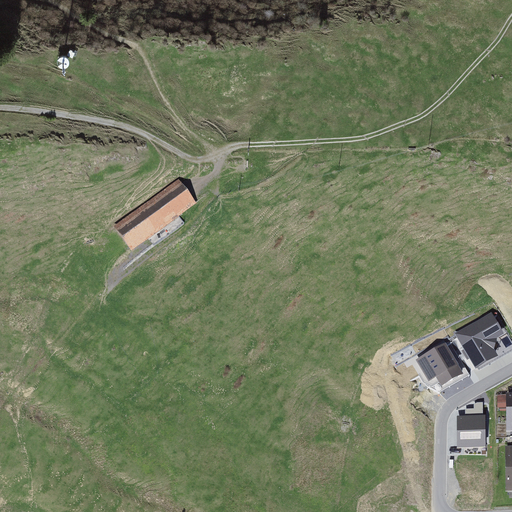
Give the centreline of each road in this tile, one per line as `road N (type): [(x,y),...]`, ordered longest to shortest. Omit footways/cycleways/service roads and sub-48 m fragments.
road 1 (track): [(0,113),(113,126),(197,159),(356,140),(424,118),(511,23)]
road 2 (residential): [(439,511),(444,408),(511,367)]
